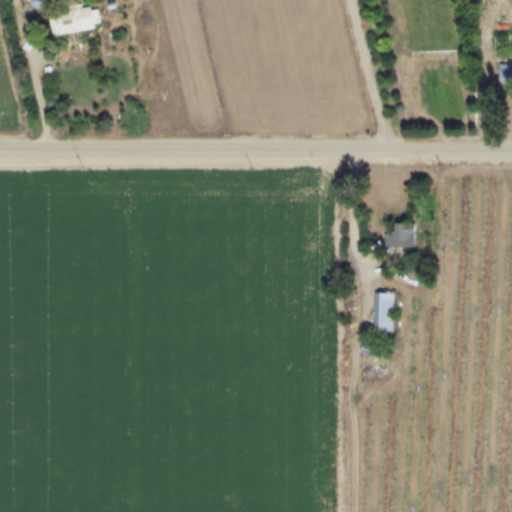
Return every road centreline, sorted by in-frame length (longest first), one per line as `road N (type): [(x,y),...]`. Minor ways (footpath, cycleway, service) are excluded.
road 1 (residential): [(511,157),(0,153)]
road 2 (residential): [(339,156),(362,269),(353,511)]
